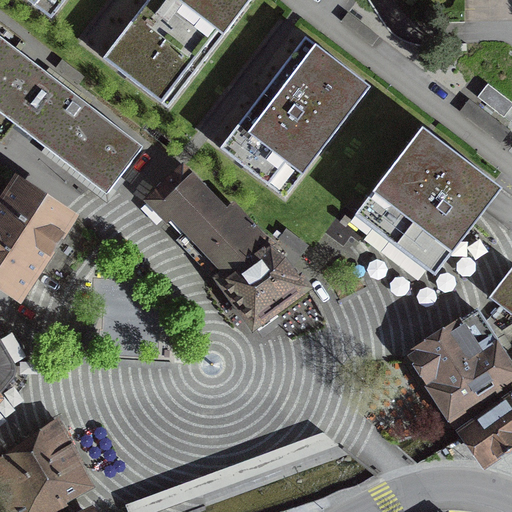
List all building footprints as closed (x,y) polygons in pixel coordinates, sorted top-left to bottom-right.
[(65,0),(26,0),(51,18),(65,0)] [(250,0),(148,0),(103,58),(168,108),(250,0)] [(388,29),(354,5),(341,24),(375,48),(388,29)] [(0,37),(0,112),(106,194),(143,147),(0,37)] [(370,87),(305,37),(220,149),(285,198),(370,87)] [(511,106),(511,102),(488,84),(478,97),(504,117),(511,106)] [(511,131),(511,127),(473,98),(463,113),(503,143),(511,131)] [(442,265),(502,188),(423,127),(355,214),(380,233),(435,275),(442,265)] [(195,238),(194,239),(226,273),(267,244),(269,245),(270,244),(232,204),(225,210),(199,183),(201,182),(184,166),(148,200),(188,241),(193,236),(195,238)] [(0,200),(0,281),(19,293),(69,218),(18,184),(5,203),(0,200)] [(285,233),(279,242),(300,258),(307,249),(285,233)] [(304,286),(305,285),(285,258),(269,245),(267,244),(226,273),(220,278),(254,325),(264,317),(268,324),(278,316),(274,310),(303,289),(303,288),(304,287),(304,286)] [(511,267),(489,297),(511,315),(511,267)] [(477,311),(413,353),(423,369),(455,419),(458,423),(511,387),(511,375),(491,343),(496,340),(477,311)] [(0,394),(14,377),(15,374),(15,363),(0,337),(0,394)] [(511,396),(464,431),(486,462),(511,442),(511,396)] [(31,445),(63,499),(89,485),(83,474),(77,464),(80,462),(60,425),(31,445)] [(183,483),(189,499),(252,476),(338,445),(333,429),(183,483)] [(39,511),(63,499),(31,445),(0,465),(0,479),(12,501),(17,511),(39,511)] [(141,511),(154,511),(189,499),(183,483),(137,500),(141,511)]
